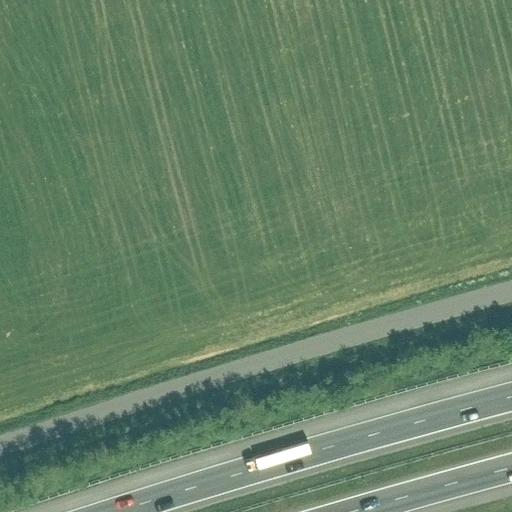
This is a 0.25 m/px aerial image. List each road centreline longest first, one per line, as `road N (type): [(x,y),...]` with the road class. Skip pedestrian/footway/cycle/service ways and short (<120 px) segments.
road 1 (unclassified): [(0,445),(511,293)]
road 2 (motorway): [(511,396),(118,511)]
road 3 (motorway): [(352,511),(511,468)]
